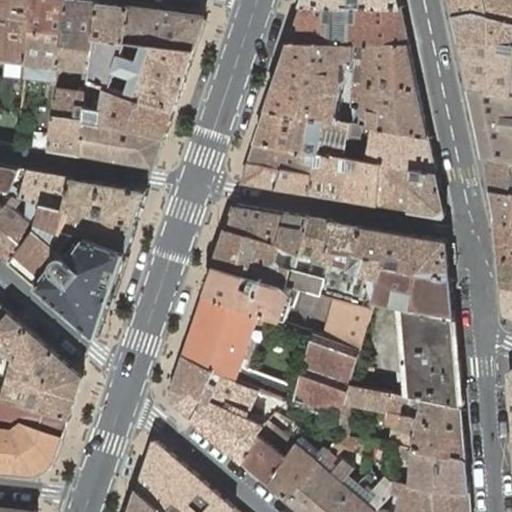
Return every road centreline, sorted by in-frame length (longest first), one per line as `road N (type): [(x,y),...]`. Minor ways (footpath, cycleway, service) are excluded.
road 1 (residential): [(472,231),(195,184)]
road 2 (residential): [(472,231),(424,0)]
road 3 (tertiary): [(195,184),(128,387)]
road 4 (residential): [(195,184),(0,152)]
road 5 (residential): [(128,387),(264,511)]
road 6 (residential): [(0,273),(128,387)]
road 7 (residential): [(497,511),(483,342)]
road 8 (tertiary): [(257,48),(195,184)]
